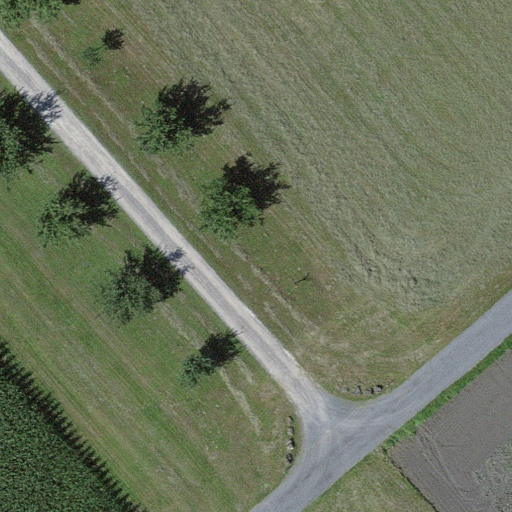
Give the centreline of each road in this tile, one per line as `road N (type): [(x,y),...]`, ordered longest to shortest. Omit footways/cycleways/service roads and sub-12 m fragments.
road 1 (track): [(0,46),(350,443)]
road 2 (track): [(511,307),(270,511)]
